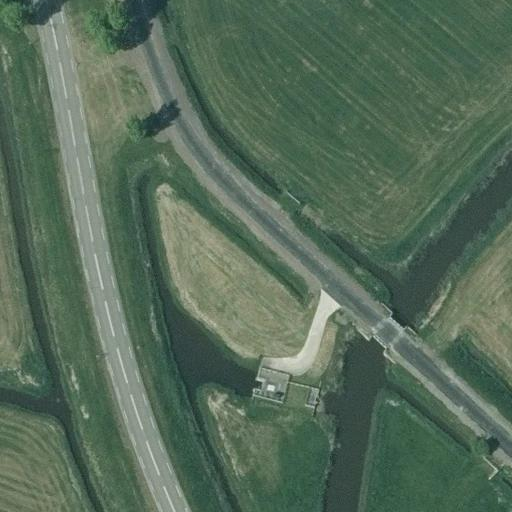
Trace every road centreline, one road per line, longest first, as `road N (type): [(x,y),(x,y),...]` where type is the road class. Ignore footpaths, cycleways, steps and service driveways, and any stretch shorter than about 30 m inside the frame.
road 1 (unclassified): [(511,446),(213,175),(170,110),(133,0)]
road 2 (tertiary): [(170,511),(100,303),(44,0)]
